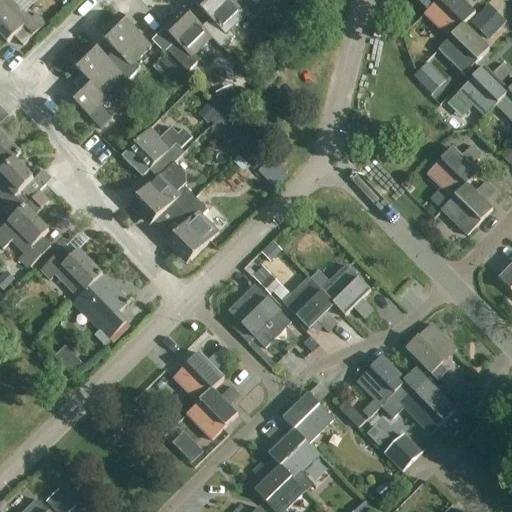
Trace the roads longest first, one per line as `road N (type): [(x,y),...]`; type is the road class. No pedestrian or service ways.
road 1 (residential): [(185,300),(88,205),(72,153),(16,85)]
road 2 (unclassified): [(0,480),(185,300)]
road 3 (residential): [(449,280),(397,333),(311,369),(283,394)]
road 4 (unclassified): [(185,300),(330,161)]
road 5 (unclassified): [(449,280),(330,161)]
road 6 (residential): [(168,511),(283,394)]
road 7 (unclassified): [(330,161),(361,0)]
road 8 (residential): [(283,394),(185,300)]
